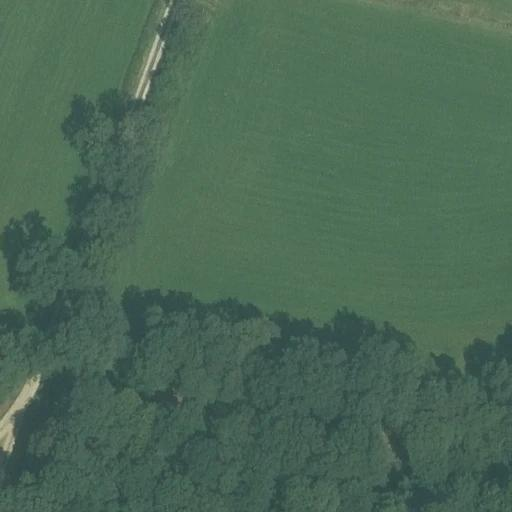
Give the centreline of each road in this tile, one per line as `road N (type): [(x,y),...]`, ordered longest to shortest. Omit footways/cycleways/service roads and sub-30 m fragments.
road 1 (track): [(0,387),(448,440),(511,424)]
road 2 (track): [(0,384),(98,201),(174,0)]
